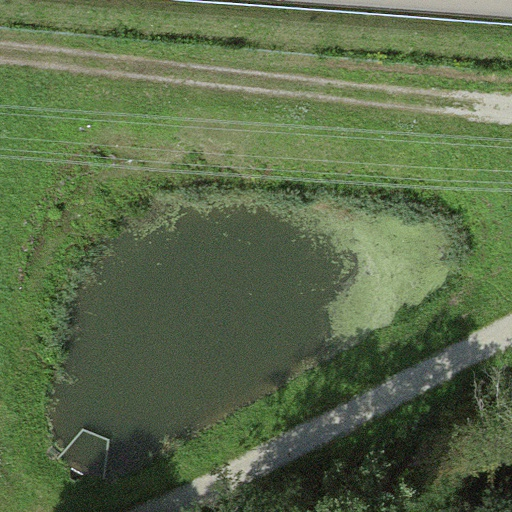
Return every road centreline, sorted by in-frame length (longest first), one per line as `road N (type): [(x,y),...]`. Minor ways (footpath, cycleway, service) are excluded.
road 1 (track): [(511,111),(0,57)]
road 2 (track): [(171,511),(511,358)]
